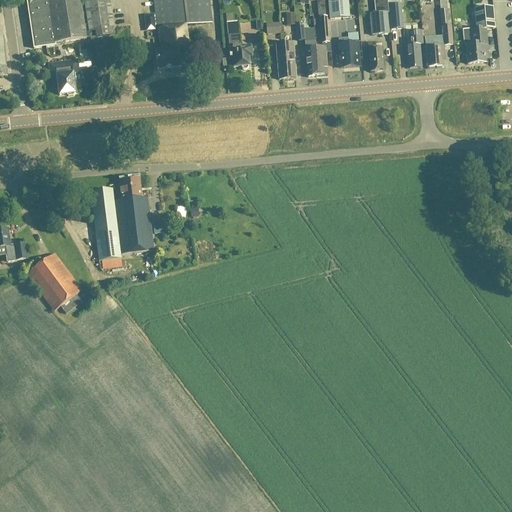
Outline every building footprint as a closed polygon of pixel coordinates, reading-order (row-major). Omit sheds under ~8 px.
[(79,0),(29,0),(25,1),(33,50),(55,47),(54,45),(85,40),(79,0)] [(96,39),(114,37),(108,0),(83,0),(88,34),(95,33),(96,39)] [(185,27),(211,25),(208,0),(153,0),(156,30),(158,30),(159,48),(154,48),(157,72),(179,70),(177,51),(188,50),(185,27)] [(326,0),(329,21),(349,20),(347,0),(326,0)] [(373,0),(375,15),(369,16),(370,32),(371,37),(388,36),(388,32),(387,15),(388,15),(386,0),(373,0)] [(403,30),(399,0),(387,0),(391,32),(403,30)] [(485,64),(483,45),(482,45),(482,44),(484,42),(483,32),(495,31),(493,9),(474,11),(476,31),(463,33),(464,45),(466,47),(468,66),(485,64)] [(440,12),(441,28),(450,27),(449,12),(440,12)] [(320,45),(328,45),(326,20),(318,20),(320,45)] [(227,21),(227,33),(238,33),(238,21),(227,21)] [(279,32),(279,24),(265,25),(266,36),(280,36),(279,32)] [(427,69),(435,68),(443,68),(442,59),(444,59),(443,48),(452,47),(450,27),(442,28),(442,38),(424,39),(427,69)] [(410,33),(412,46),(404,46),(406,67),(409,66),(409,70),(422,69),(419,46),(423,46),(421,32),(410,33)] [(347,41),(338,41),(340,65),(342,65),(343,70),(358,69),(356,43),(358,43),(357,35),(347,35),(347,41)] [(249,68),(248,63),(252,63),(250,47),(240,48),(239,37),(227,38),(228,50),(229,50),(230,61),(228,61),(229,70),(241,69),(241,70),(242,71),(243,72),(244,72),(245,72),(246,72),(246,71),(247,71),(247,70),(248,69),(248,68),(249,68)] [(316,53),(316,50),(315,43),(304,44),(307,79),(316,78),(314,53),(316,53)] [(292,44),(284,45),(286,81),(295,80),(292,44)] [(286,81),(284,45),(275,45),(278,81),(286,81)] [(367,45),(368,51),(370,74),(383,72),(381,50),(375,51),(375,45),(367,45)] [(325,49),(316,50),(316,53),(314,53),(316,78),(327,77),(325,49)] [(61,71),(59,72),(59,73),(59,76),(51,77),(50,79),(52,88),(53,89),(57,89),(59,97),(66,96),(67,98),(73,97),(73,95),(75,95),(73,86),(76,86),(75,76),(78,76),(76,65),(74,63),(60,65),(61,71)] [(121,202),(113,203),(112,191),(90,194),(98,263),(120,261),(119,257),(153,253),(147,200),(141,200),(139,180),(119,182),(121,202)] [(14,249),(10,249),(7,230),(0,230),(0,249),(4,249),(7,263),(27,261),(24,245),(14,247),(14,249)] [(60,308),(74,298),(82,292),(54,256),(26,277),(54,313),(60,309),(60,308)] [(80,305),(74,298),(60,308),(66,316),(80,305)]
